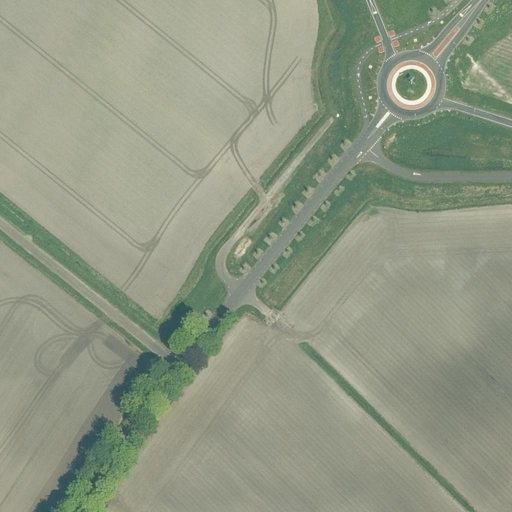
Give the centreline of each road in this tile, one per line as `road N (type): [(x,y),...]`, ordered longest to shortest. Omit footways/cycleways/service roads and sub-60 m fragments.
road 1 (tertiary): [(180,368),(362,145)]
road 2 (unclassified): [(180,368),(0,224)]
road 3 (tertiary): [(82,511),(180,368)]
road 4 (unclassified): [(511,178),(409,177),(362,145)]
